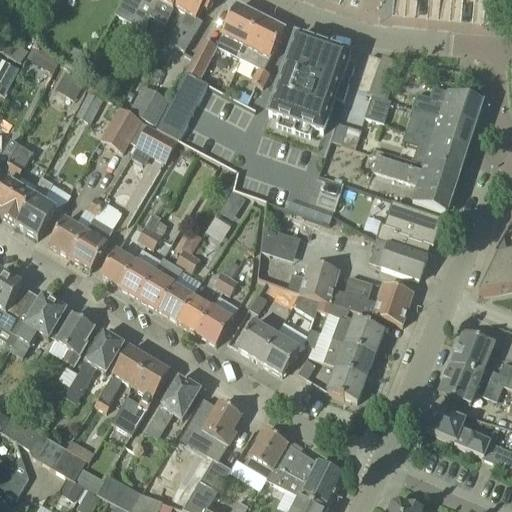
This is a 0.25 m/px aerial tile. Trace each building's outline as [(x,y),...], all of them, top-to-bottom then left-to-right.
[(126,0),(115,21),(144,35),(151,21),(165,29),(174,13),(179,0),(126,0)] [(175,10),(187,17),(169,46),(184,56),(192,43),(202,26),(196,23),(202,12),(207,15),(215,2),(212,0),(179,0),(174,13),(175,10)] [(236,11),(221,39),(215,51),(217,52),(239,63),(260,23),(236,11)] [(269,64),(284,35),(260,23),(239,63),(258,73),(251,86),(262,92),(270,78),(264,75),(269,64)] [(295,39),(268,118),(278,121),(277,126),(276,129),(310,140),(311,138),(313,133),(323,137),(334,103),(343,106),(348,88),(341,85),(350,59),(295,39)] [(0,62),(0,63),(18,77),(20,74),(19,73),(17,72),(28,55),(9,43),(0,62)] [(204,45),(186,79),(200,86),(217,52),(215,51),(204,45)] [(383,64),(369,60),(357,95),(371,99),(383,64)] [(11,91),(18,77),(0,63),(0,95),(7,99),(11,91)] [(213,93),(200,86),(186,79),(157,135),(177,145),(184,149),(213,93)] [(75,120),(90,128),(103,105),(99,103),(103,96),(89,89),(86,95),(88,97),(75,120)] [(144,91),(131,116),(156,129),(169,104),(144,91)] [(412,112),(428,117),(440,121),(440,120),(475,132),(483,107),(433,91),(429,102),(416,98),(412,112)] [(372,99),(364,121),(383,127),(390,105),(372,99)] [(122,159),(130,146),(141,126),(140,125),(118,113),(100,145),(122,159)] [(467,155),(475,132),(440,120),(440,121),(428,117),(424,129),(410,124),(407,135),(432,143),(433,143),(467,155)] [(152,131),(148,129),(136,153),(131,161),(145,169),(149,160),(165,168),(177,145),(157,135),(152,131)] [(347,131),(341,149),(354,154),(361,135),(347,131)] [(413,161),(460,177),(467,155),(433,143),(432,143),(407,135),(404,146),(416,151),(413,161)] [(18,149),(9,164),(4,172),(19,181),(33,158),(18,149)] [(412,207),(446,219),(460,177),(413,161),(411,165),(374,152),(371,160),(378,162),(374,174),(418,189),(412,207)] [(0,179),(4,172),(9,164),(0,158),(0,179)] [(34,202),(16,230),(38,243),(55,214),(43,207),(53,191),(41,184),(36,192),(31,200),(34,202)] [(34,202),(31,200),(15,191),(6,185),(0,195),(0,211),(4,214),(0,220),(16,230),(34,202)] [(372,199),(345,188),(329,231),(357,242),(358,239),(377,246),(427,262),(442,223),(372,199)] [(98,221),(106,208),(95,201),(87,214),(98,221)] [(144,250),(159,226),(161,223),(153,218),(136,245),(144,250)] [(511,219),(511,222),(511,226),(511,230),(511,229),(511,256),(510,257),(502,259),(495,260),(495,259),(494,258),(492,262),(493,262),(496,261),(478,298),(479,299),(494,297),(501,296),(508,295),(511,293),(511,219)] [(70,262),(86,237),(64,224),(48,249),(70,262)] [(112,235),(94,224),(86,237),(70,262),(91,275),(106,249),(104,248),(112,235)] [(159,226),(144,250),(152,255),(165,233),(167,230),(159,226)] [(418,286),(427,262),(377,246),(369,269),(418,286)] [(100,280),(119,292),(136,263),(118,252),(100,280)] [(175,268),(183,273),(192,259),(184,254),(175,268)] [(192,259),(183,273),(191,279),(200,265),(192,259)] [(136,263),(119,292),(139,304),(156,275),(136,263)] [(163,264),(156,275),(139,304),(158,315),(173,290),(173,289),(182,275),(163,264)] [(300,297),(299,298),(320,304),(333,308),(348,314),(350,314),(360,285),(350,282),(345,299),(335,295),(340,278),(311,269),(306,283),(293,279),(288,293),(300,297)] [(221,296),(230,283),(233,276),(225,272),(222,278),(221,277),(213,291),(221,296)] [(14,284),(0,275),(0,329),(9,335),(32,297),(21,290),(22,289),(19,287),(19,288),(20,288),(19,290),(12,286),(14,284)] [(230,283),(221,296),(229,301),(238,287),(230,283)] [(368,288),(360,285),(350,314),(374,322),(374,321),(402,331),(413,299),(384,291),(378,310),(362,305),(368,288)] [(158,315),(177,327),(193,301),(173,290),(158,315)] [(314,323),(316,314),(320,304),(299,298),(293,310),(314,323)] [(212,313),(193,301),(177,327),(197,339),(212,313)] [(42,302),(42,303),(12,352),(19,356),(18,359),(24,363),(38,338),(48,344),(65,315),(50,305),(49,307),(42,302)] [(345,324),(348,314),(333,308),(329,319),(339,322),(345,324)] [(212,313),(197,339),(216,350),(232,325),(212,313)] [(49,356),(63,364),(73,370),(86,348),(85,347),(94,332),(71,318),(55,346),(49,356)] [(354,324),(345,349),(374,360),(384,335),(371,331),(371,330),(354,324)] [(238,354),(260,367),(276,340),(254,327),(244,342),(245,342),(238,354)] [(313,353),(319,338),(310,334),(304,350),(313,353)] [(106,378),(123,349),(109,341),(107,345),(102,341),(104,338),(102,337),(77,379),(70,392),(64,401),(77,409),(98,373),(106,378)] [(511,371),(504,368),(499,379),(484,374),(494,350),(462,337),(450,368),(503,390),(511,393),(511,371)] [(282,381),(287,372),(289,369),(290,369),(299,355),(276,340),(260,367),(282,381)] [(336,372),(336,373),(366,383),(374,360),(345,349),(331,344),(323,367),(336,372)] [(121,384),(134,392),(151,366),(128,353),(100,400),(101,400),(95,408),(108,416),(113,408),(109,405),(121,384)] [(306,365),(298,379),(306,384),(315,370),(306,365)] [(169,377),(151,366),(134,392),(146,399),(140,409),(128,401),(111,428),(133,440),(169,377)] [(450,368),(438,397),(469,409),(474,396),(497,405),(503,390),(450,368)] [(344,403),(357,407),(366,383),(336,373),(327,397),(344,403)] [(182,424),(199,395),(185,387),(184,388),(178,385),(179,383),(178,383),(146,437),(159,444),(173,419),(182,424)] [(203,405),(193,422),(180,444),(213,463),(200,486),(205,489),(201,495),(213,503),(231,474),(218,466),(222,460),(236,438),(232,436),(241,421),(219,407),(216,412),(203,405)] [(511,457),(493,449),(493,448),(464,435),(463,436),(460,435),(464,426),(434,412),(433,415),(430,416),(427,423),(429,425),(425,435),(455,447),(454,449),(482,461),(481,463),(511,475),(511,457)] [(0,433),(1,434),(9,422),(0,416),(0,433)] [(1,437),(16,446),(29,454),(39,438),(42,434),(13,417),(1,437)] [(266,485),(288,449),(264,434),(244,470),(267,483),(266,485)] [(39,438),(29,454),(31,461),(53,474),(66,454),(39,438)] [(299,502),(319,511),(327,511),(342,484),(340,479),(316,467),(288,449),(266,485),(299,502)] [(66,454),(53,474),(73,486),(85,466),(66,454)] [(0,494),(16,505),(28,484),(15,476),(1,467),(2,465),(0,463),(0,494)] [(75,487),(98,499),(106,486),(84,473),(75,487)] [(141,499),(130,493),(120,511),(134,511),(142,499),(141,499)] [(142,499),(134,511),(159,511),(161,507),(142,499)] [(319,511),(299,502),(294,511),(319,511)]
